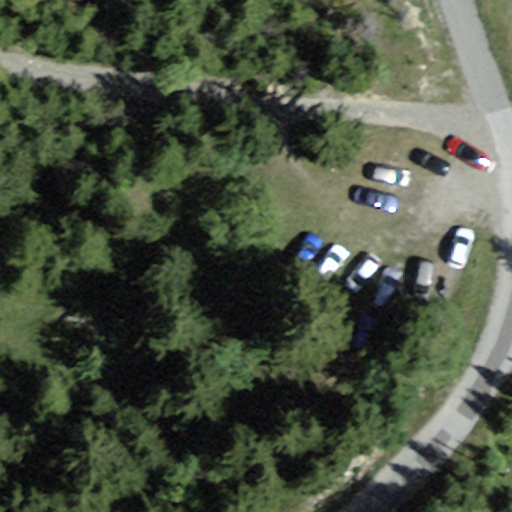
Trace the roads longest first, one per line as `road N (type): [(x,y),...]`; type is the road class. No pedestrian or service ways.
road 1 (track): [(494,129),(214,102),(0,68)]
road 2 (track): [(511,248),(506,163),(446,0)]
road 3 (track): [(376,511),(452,436),(511,300)]
